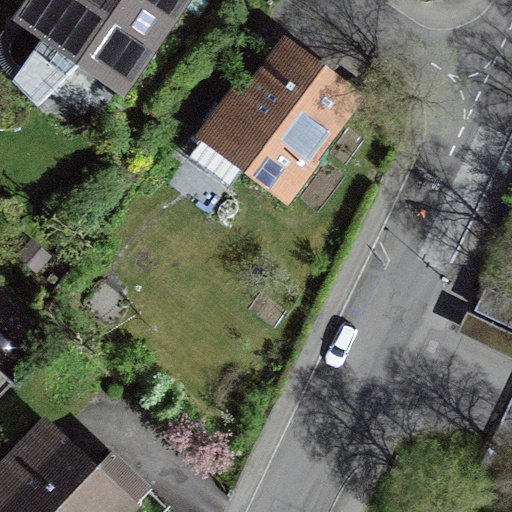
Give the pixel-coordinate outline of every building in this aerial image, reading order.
[(36,0),(21,23),(121,92),(183,0),(36,0)] [(236,95),(206,135),(287,196),(315,159),(311,156),(355,97),(289,48),(247,103),(236,95)] [(511,362),(511,341),(471,322),(463,339),(511,362)] [(0,395),(12,383),(0,371),(0,395)] [(0,469),(13,482),(0,495),(0,511),(124,511),(148,487),(112,453),(98,469),(60,433),(39,454),(26,441),(0,468),(0,469)]
